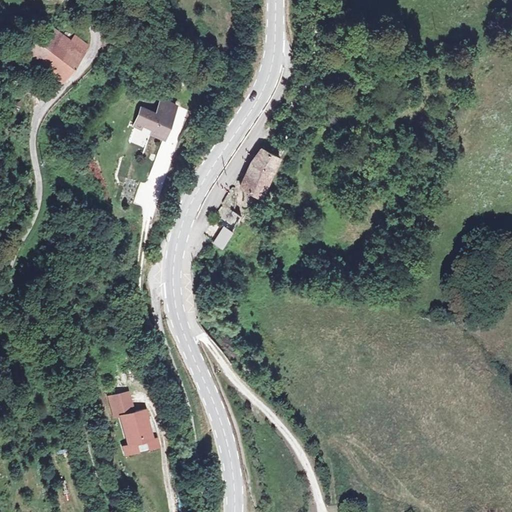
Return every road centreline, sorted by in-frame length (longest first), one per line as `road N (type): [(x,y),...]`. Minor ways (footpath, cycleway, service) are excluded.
road 1 (unclassified): [(77,0),(102,21),(103,42),(33,129),(38,194),(8,282),(11,301),(46,340),(74,392),(104,511)]
road 2 (secondary): [(276,0),(270,79),(193,198),(173,271)]
road 3 (unclassified): [(204,511),(195,419),(157,310),(157,291),(173,271)]
road 4 (secondary): [(173,271),(178,319),(232,459),(235,511)]
road 5 (track): [(252,141),(291,109),(304,86),(316,48),(309,0)]
